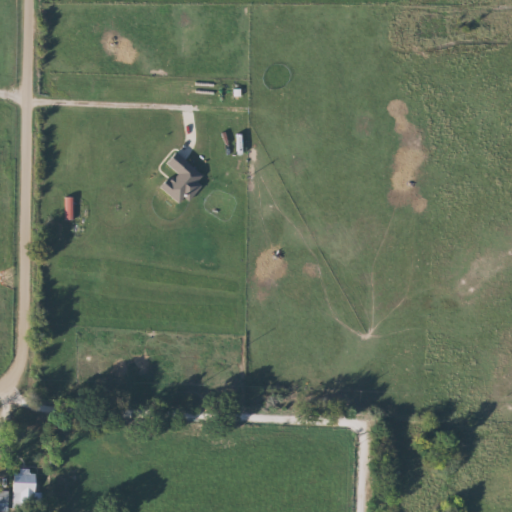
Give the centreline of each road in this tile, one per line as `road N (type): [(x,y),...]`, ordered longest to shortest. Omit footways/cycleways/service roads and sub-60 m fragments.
road 1 (residential): [(0,399),(50,449),(511,422)]
road 2 (residential): [(28,0),(17,365),(15,393),(0,392)]
